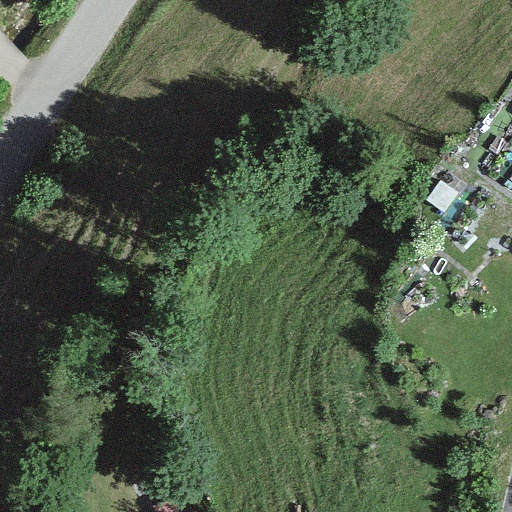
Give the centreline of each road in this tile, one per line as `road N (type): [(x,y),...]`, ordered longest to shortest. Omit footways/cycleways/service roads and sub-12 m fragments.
road 1 (track): [(311,0),(151,286),(84,440),(76,511)]
road 2 (unclassified): [(111,0),(0,160)]
